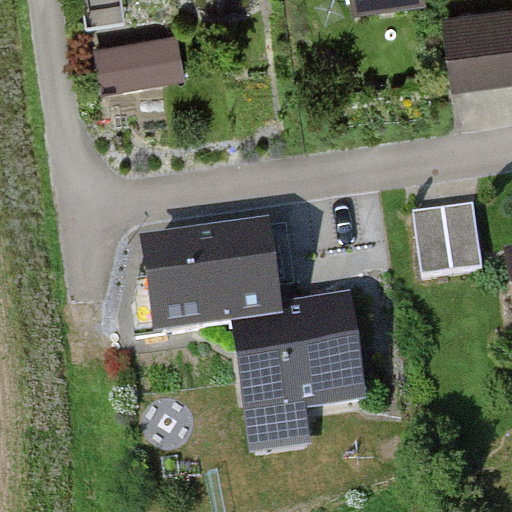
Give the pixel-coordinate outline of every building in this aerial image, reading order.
[(348,0),(350,11),(448,0),(348,0)] [(511,12),(444,18),(450,91),(511,85),(511,12)] [(183,40),(100,51),(106,95),(189,84),(183,40)] [(413,208),(426,275),(487,263),(475,197),(413,208)] [(202,341),(226,337),(246,464),(312,454),(307,421),(367,411),(350,307),(277,318),(268,259),(190,271),(202,341)] [(511,260),(498,263),(511,354),(511,260)]
